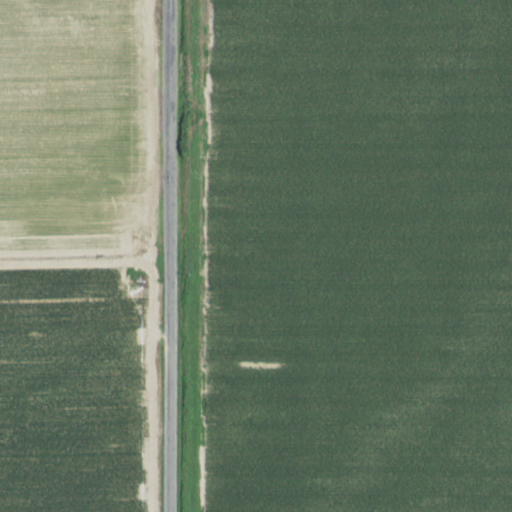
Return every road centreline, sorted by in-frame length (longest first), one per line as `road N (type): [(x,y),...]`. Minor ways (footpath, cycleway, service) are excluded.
road 1 (residential): [(169,511),(168,0)]
road 2 (track): [(170,331),(0,420)]
